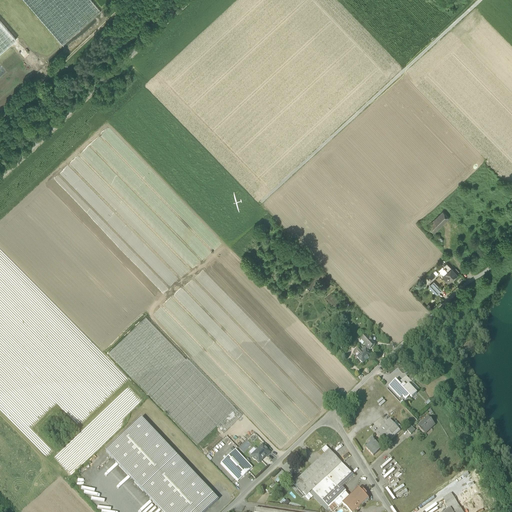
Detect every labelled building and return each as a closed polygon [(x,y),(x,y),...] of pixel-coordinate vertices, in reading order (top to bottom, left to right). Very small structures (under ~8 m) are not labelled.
[(62,45),(100,12),(90,0),(23,0),(33,11),(62,45)] [(428,226),(434,233),(449,218),(443,212),(428,226)] [(434,240),(439,245),(443,241),(439,236),(434,240)] [(445,270),(442,267),(439,271),(444,276),(447,272),(445,270)] [(443,277),(449,283),(458,275),(454,271),(451,268),(447,272),(444,276),(443,277)] [(305,287),(310,292),(311,290),(325,276),(321,271),(305,287)] [(429,287),(437,295),(442,290),(434,282),(429,287)] [(437,295),(429,287),(428,289),(436,296),(437,295)] [(108,353),(198,445),(217,427),(224,434),(241,417),(146,318),(108,353)] [(366,346),(365,347),(368,351),(369,349),(370,350),(371,349),(372,350),(374,347),(374,346),(375,345),(371,342),(372,341),(370,339),(369,339),(366,336),(361,340),(362,340),(359,342),(362,345),(364,343),(366,346)] [(372,355),(368,351),(365,347),(361,350),(359,348),(357,351),(360,354),(357,357),(363,364),(372,355)] [(372,355),(376,360),(380,356),(376,351),(372,355)] [(389,387),(400,398),(402,396),(406,392),(401,387),(395,380),(389,387)] [(402,396),(405,400),(410,396),(412,398),(417,393),(415,392),(410,386),(409,385),(408,385),(403,380),(401,382),(403,385),(401,387),(406,392),(402,396)] [(419,389),(413,383),(410,386),(415,392),(419,389)] [(418,427),(425,434),(429,429),(430,430),(435,425),(428,418),(423,422),(421,424),(418,427)] [(105,452),(161,511),(183,511),(207,489),(141,419),(105,452)] [(375,434),(385,445),(400,431),(396,427),(390,420),(375,434)] [(407,430),(411,435),(415,431),(411,426),(407,430)] [(365,448),(373,457),(381,449),(372,439),(369,442),(370,444),(365,448)] [(255,460),(258,463),(265,457),(261,452),(263,451),(259,448),(251,456),(252,457),(252,458),(254,460),(255,460)] [(265,457),(266,457),(270,453),(265,449),(263,451),(261,452),(265,457)] [(252,468),(235,450),(220,464),(238,482),(243,477),(247,474),(252,468)] [(310,492),(312,491),(327,477),(341,463),(329,450),(298,479),(310,492)] [(341,463),(327,477),(343,494),(345,492),(346,491),(342,487),(354,476),(341,463)] [(277,475),(284,482),(289,477),(282,470),(277,475)] [(343,494),(327,477),(312,491),(329,508),(334,503),(343,494)] [(293,484),(305,497),(309,493),(310,492),(298,479),(293,484)] [(266,491),(269,495),(279,486),(275,483),(266,491)] [(342,504),(349,511),(355,511),(369,499),(358,488),(350,497),(342,504)] [(207,489),(183,511),(205,511),(218,501),(207,489)] [(338,507),(338,508),(342,504),(350,497),(345,492),(343,494),(334,503),(338,507)] [(444,500),(450,509),(445,511),(462,511),(458,504),(452,495),(444,500)] [(331,511),(338,507),(334,503),(329,508),(331,511)]
